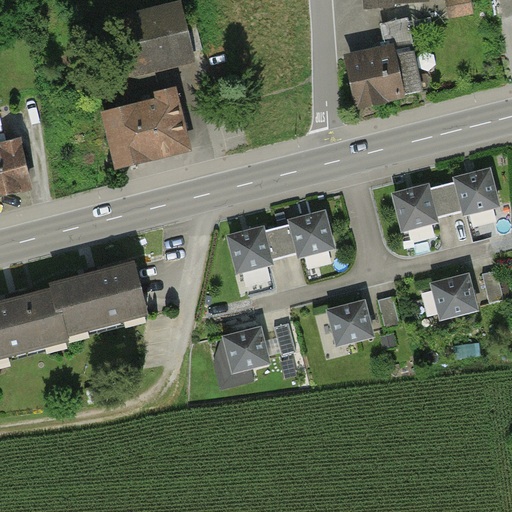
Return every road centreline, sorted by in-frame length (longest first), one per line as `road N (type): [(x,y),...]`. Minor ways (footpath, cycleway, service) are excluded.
road 1 (track): [(0,432),(124,409),(158,392),(183,346),(203,240),(197,197)]
road 2 (primary): [(0,248),(342,160)]
road 3 (primary): [(342,160),(511,117)]
road 4 (residential): [(342,160),(328,130),(322,0)]
road 5 (residential): [(261,306),(379,275)]
road 6 (residential): [(342,160),(379,275)]
